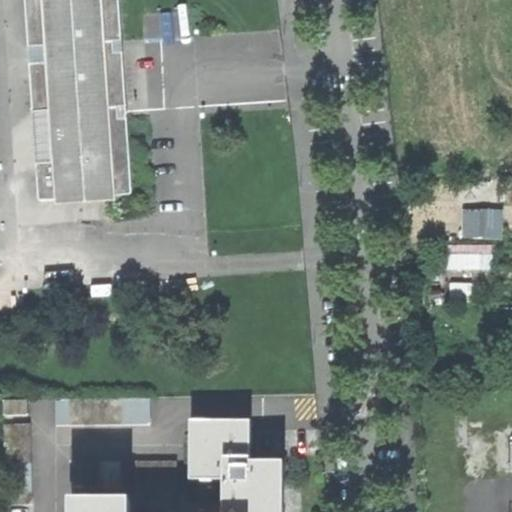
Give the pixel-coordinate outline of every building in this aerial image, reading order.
[(22,0),(37,202),(131,196),(116,0),(22,0)] [(504,237),(502,207),(464,209),(465,238),(504,237)] [(495,268),(494,243),(452,244),(453,269),(495,268)] [(56,399),(56,426),(151,425),(151,398),(56,399)] [(3,400),(4,415),(29,415),(28,399),(3,400)] [(225,481),(225,511),(283,511),(284,493),(284,465),(251,465),(251,424),(192,424),(192,481),(225,481)] [(5,425),(7,505),(33,504),(31,425),(5,425)] [(73,461),(73,488),(99,488),(100,462),(73,461)] [(123,462),(123,489),(177,489),(177,462),(123,462)]
